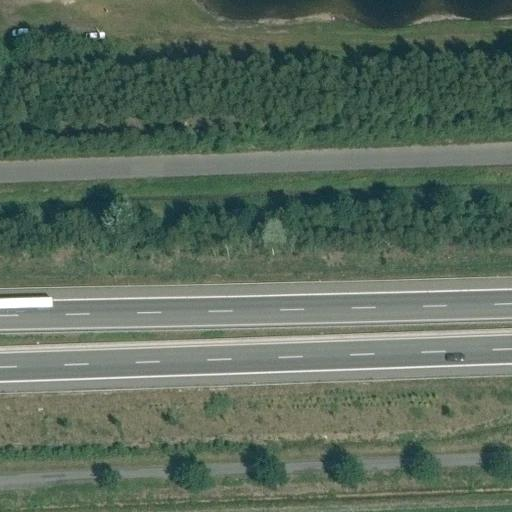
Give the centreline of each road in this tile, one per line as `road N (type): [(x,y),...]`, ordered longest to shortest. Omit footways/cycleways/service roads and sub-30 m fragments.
road 1 (unclassified): [(0,174),(511,155)]
road 2 (trunk): [(0,373),(511,354)]
road 3 (trunk): [(511,303),(0,318)]
